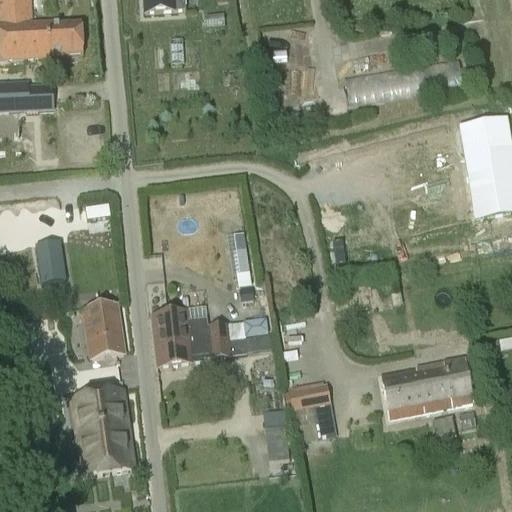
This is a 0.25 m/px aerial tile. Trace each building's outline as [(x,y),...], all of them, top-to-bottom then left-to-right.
[(30,0),(0,2),(0,16),(3,66),(22,65),(51,63),(51,61),(83,59),(82,27),(61,28),(61,25),(32,27),(30,0)] [(185,14),(184,0),(143,0),(144,17),(185,14)] [(7,89),(0,89),(0,115),(8,115),(8,116),(52,113),(51,91),(27,92),(27,88),(7,89)] [(476,222),(511,216),(511,161),(506,123),(460,131),(476,222)] [(406,141),(407,154),(441,150),(440,137),(406,141)] [(411,172),(408,151),(395,152),(398,173),(411,172)] [(411,186),(358,196),(363,225),(379,222),(382,236),(398,233),(395,219),(416,216),(411,186)] [(108,209),(85,212),(87,224),(109,220),(108,209)] [(327,230),(328,245),(375,240),(373,225),(327,230)] [(237,278),(239,291),(250,289),(248,276),(249,276),(243,238),(234,239),(239,277),(237,278)] [(59,246),(35,249),(41,288),(65,284),(59,246)] [(383,290),(348,292),(349,307),(384,304),(383,290)] [(239,294),(241,306),(253,304),(251,292),(239,294)] [(122,360),(114,310),(80,315),(88,365),(122,360)] [(201,367),(201,364),(229,361),(229,360),(228,345),(226,329),(206,331),(206,323),(187,325),(186,316),(151,320),(156,372),(201,367)] [(244,326),(244,327),(245,339),(267,337),(265,323),(244,326)] [(511,341),(498,345),(501,356),(511,353),(511,341)] [(244,343),(228,345),(229,360),(246,358),(244,343)] [(380,379),(389,423),(471,407),(462,362),(380,379)] [(289,397),(294,429),(294,432),(315,429),(332,425),(327,389),(289,397)] [(72,403),(83,481),(135,473),(124,395),(72,403)] [(48,408),(23,410),(26,434),(45,432),(43,418),(49,417),(48,408)] [(449,420),(430,424),(435,444),(454,439),(449,420)] [(285,431),(264,434),(268,467),(289,464),(285,431)] [(34,462),(15,463),(16,481),(35,480),(34,462)]
